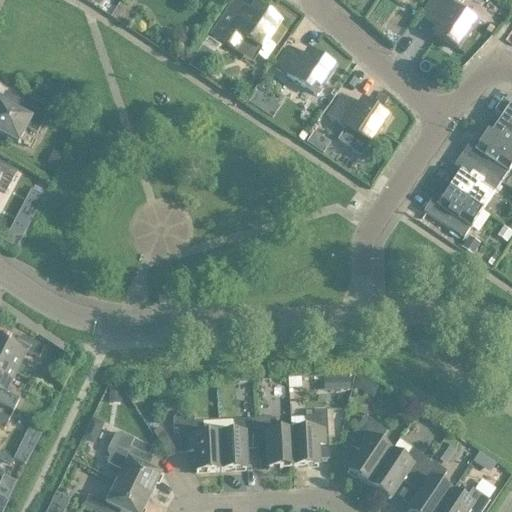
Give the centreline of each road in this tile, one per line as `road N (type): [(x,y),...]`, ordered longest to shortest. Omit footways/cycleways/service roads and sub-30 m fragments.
road 1 (tertiary): [(354,309),(111,326),(71,315),(0,272)]
road 2 (residential): [(354,309),(369,230),(435,125)]
road 3 (residential): [(435,125),(303,0)]
road 4 (residential): [(175,511),(327,501),(343,511)]
road 5 (tertiary): [(511,336),(444,308),(354,309)]
